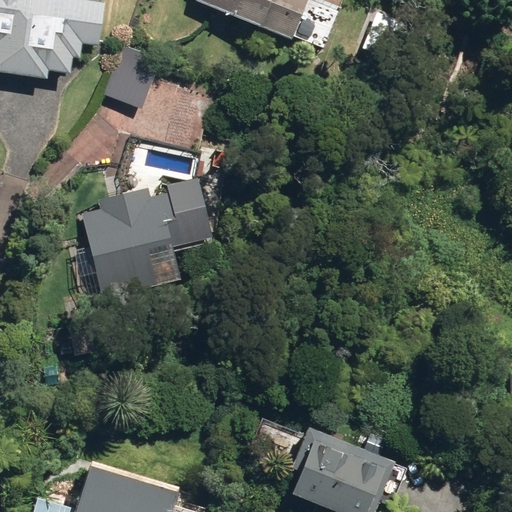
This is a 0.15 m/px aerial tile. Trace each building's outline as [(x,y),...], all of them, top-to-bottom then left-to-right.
[(0,0),(0,70),(51,77),(51,69),(73,72),(75,55),(84,57),(86,42),(101,44),(107,0),(103,0),(0,0)] [(197,0),(294,39),(310,0),(197,0)] [(104,97),(142,110),(160,60),(122,47),(104,97)] [(73,250),(85,302),(182,279),(174,247),(186,244),(180,218),(182,218),(175,192),(151,197),(148,188),(100,200),(101,207),(82,212),(90,246),(73,250)] [(265,429),(279,436),(289,416),(275,409),(265,429)] [(293,493),(337,511),(374,511),(396,462),(310,426),(293,468),(302,472),(293,493)] [(76,511),(173,511),(179,492),(91,465),(76,511)]
